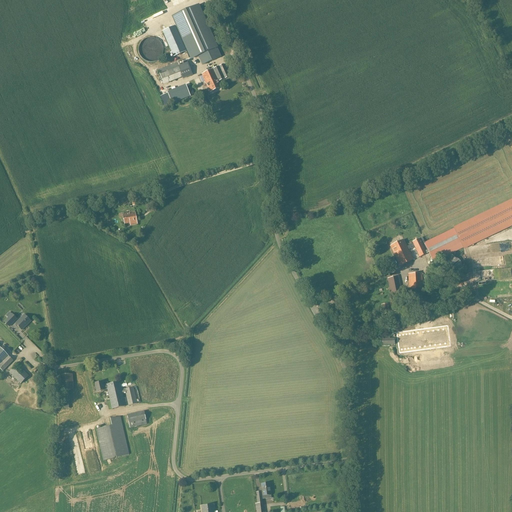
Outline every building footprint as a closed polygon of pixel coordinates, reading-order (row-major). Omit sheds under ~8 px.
[(200,9),(177,19),(194,58),(198,56),(202,65),(221,57),(200,9)] [(175,26),(162,32),(173,57),(187,51),(175,26)] [(145,38),(144,55),(145,55),(145,60),(160,61),(161,39),(145,38)] [(188,63),(178,67),(183,79),(193,75),(188,63)] [(224,64),(202,74),(207,87),(210,93),(222,88),(219,81),(229,77),(224,64)] [(189,83),(186,84),(191,96),(195,94),(189,83)] [(172,104),(191,97),(186,85),(167,92),(172,104)] [(413,244),(407,247),(409,251),(415,248),(419,258),(428,253),(433,263),(463,248),(464,250),(511,226),(511,199),(453,228),(454,229),(425,243),(422,237),(412,242),(413,244)] [(135,213),(123,215),(125,225),(137,223),(135,213)] [(404,240),(390,246),(400,267),(413,260),(409,251),(407,247),(404,240)] [(460,270),(461,268),(460,267),(460,266),(459,265),(458,264),(457,263),(456,262),(455,262),(454,261),(452,262),(451,262),(450,263),(449,264),(448,265),(447,266),(447,267),(447,268),(447,270),(447,271),(448,272),(449,273),(450,274),(451,275),(452,275),(454,275),(455,275),(456,275),(457,274),(458,273),(459,272),(460,271),(460,270)] [(422,273),(408,274),(409,290),(423,290),(422,273)] [(399,276),(387,279),(390,294),(402,291),(399,276)] [(421,296),(410,300),(414,312),(419,311),(418,308),(424,306),(421,296)] [(398,301),(390,302),(392,312),(400,310),(398,301)] [(388,303),(381,305),(383,315),(390,313),(388,303)] [(12,314),(4,322),(9,327),(17,319),(12,314)] [(24,315),(16,324),(22,330),(31,321),(24,315)] [(434,343),(433,328),(416,329),(417,344),(434,343)] [(0,368),(3,371),(13,361),(0,347),(0,368)] [(17,364),(9,373),(21,384),(29,376),(17,364)] [(72,373),(61,374),(62,389),(73,389),(72,373)] [(102,382),(95,384),(97,392),(105,390),(104,390),(103,385),(102,382)] [(106,384),(103,385),(104,390),(107,389),(112,409),(125,406),(122,394),(126,393),(128,406),(137,404),(133,388),(122,390),(120,382),(106,385),(106,384)] [(144,411),(127,415),(130,428),(147,424),(144,411)] [(112,426),(96,429),(103,461),(129,455),(120,417),(110,419),(112,426)] [(270,483),(262,484),(263,496),(271,495),(270,483)]
